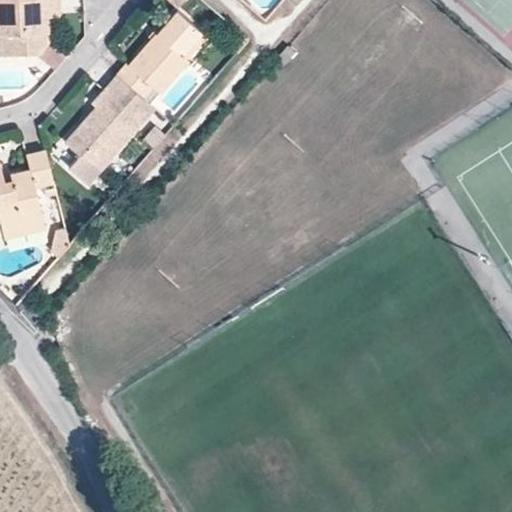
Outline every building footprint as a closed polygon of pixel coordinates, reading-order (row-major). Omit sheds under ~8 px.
[(0,0),(0,35),(3,35),(14,34),(15,54),(37,53),(47,39),(46,17),(45,0),(0,0)] [(61,16),(59,0),(45,0),(46,17),(61,16)] [(126,62),(116,74),(148,102),(187,57),(182,52),(200,31),(176,10),(129,64),(126,62)] [(206,36),(200,31),(182,52),(187,57),(206,36)] [(4,54),(15,54),(14,34),(3,35),(4,54)] [(57,67),(64,53),(48,45),(41,59),(57,67)] [(296,52),(288,46),(276,60),(284,66),(296,52)] [(86,183),(153,107),(148,102),(116,74),(91,103),(95,107),(65,142),(77,152),(65,166),(86,183)] [(153,146),(165,132),(155,125),(144,138),(153,146)] [(53,182),(45,150),(26,154),(29,169),(10,173),(11,179),(3,182),(0,167),(0,219),(0,220),(3,231),(20,227),(18,221),(42,216),(35,186),(53,182)] [(20,227),(3,231),(5,237),(45,226),(42,216),(18,221),(20,227)] [(50,248),(59,255),(69,243),(64,226),(55,229),(50,248)]
